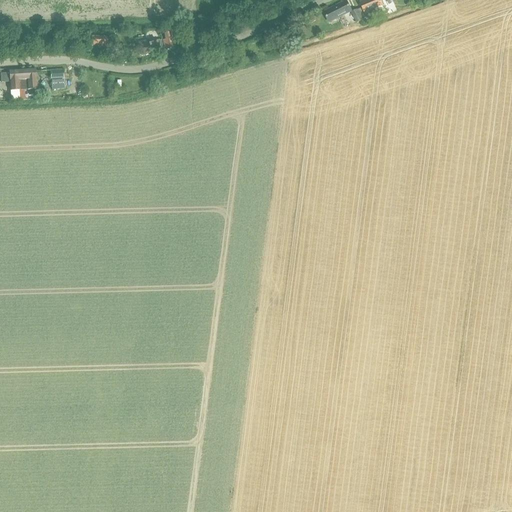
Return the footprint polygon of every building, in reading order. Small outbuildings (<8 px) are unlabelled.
[(380,0),(365,0),(360,3),(364,13),(367,19),(377,14),(374,8),(382,4),(380,0)] [(344,3),(324,12),(329,21),(348,12),(351,11),(346,2),(344,3)] [(356,10),(362,21),(362,22),(366,20),(360,8),(356,10)] [(362,21),(356,10),(351,13),(357,24),(362,21)] [(175,48),(173,39),(172,36),(183,34),(182,27),(163,30),(163,34),(164,40),(163,40),(165,50),(175,48)] [(91,37),(91,46),(107,46),(107,38),(91,37)] [(148,42),(147,39),(137,41),(141,55),(160,50),(157,40),(148,42)] [(52,69),(50,69),(50,88),(65,87),(65,72),(52,72),(52,69)] [(35,80),(35,70),(15,70),(9,70),(9,73),(0,73),(1,82),(9,82),(9,91),(19,91),(19,90),(27,89),(27,91),(36,90),(36,80),(35,80)]
